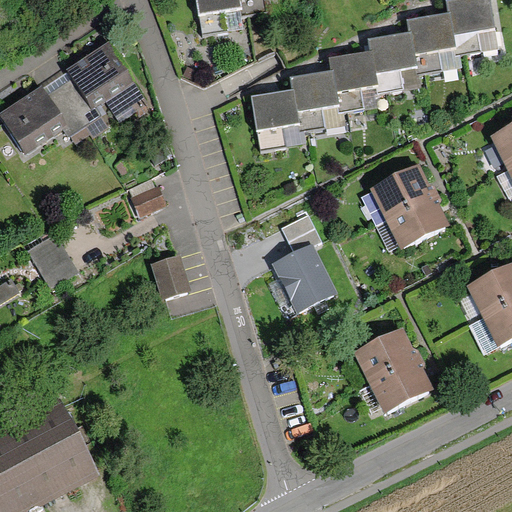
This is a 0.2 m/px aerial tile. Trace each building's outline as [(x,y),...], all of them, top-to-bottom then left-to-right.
[(242,18),(239,0),(197,0),(204,37),(244,31),(242,18)] [(239,0),(242,18),(285,12),(283,0),(239,0)] [(496,48),(489,0),(484,0),(468,2),(447,4),(449,18),(428,21),(407,23),(408,37),(387,40),(366,42),(368,57),(348,59),(328,62),(329,76),(309,78),(290,80),(292,96),(272,99),(253,101),(260,153),(306,146),(304,134),(341,128),(339,115),(379,109),(377,91),(417,86),(415,73),(455,67),(454,55),(496,48)] [(67,73),(72,81),(91,109),(96,106),(109,98),(124,120),(147,106),(109,46),(67,73)] [(72,81),(48,97),(68,127),(63,130),(69,139),(71,138),(76,146),(90,136),(93,141),(112,129),(96,106),(91,109),(72,81)] [(43,89),(0,117),(25,155),(63,130),(68,127),(48,97),(43,89)] [(511,131),(492,141),(508,173),(511,170),(511,131)] [(374,193),(389,222),(433,199),(419,170),(374,193)] [(167,209),(159,189),(134,199),(142,219),(167,209)] [(448,228),(433,199),(389,222),(404,250),(448,228)] [(310,217),(283,231),(295,255),(312,247),(322,242),(310,217)] [(29,251),(51,288),(78,272),(56,235),(29,251)] [(337,296),(312,247),(295,255),(293,257),(274,266),(299,315),(337,296)] [(191,293),(181,257),(152,265),(162,301),(191,293)] [(511,268),(469,291),(484,321),(511,306),(511,268)] [(0,308),(22,295),(12,279),(0,286),(0,308)] [(511,342),(511,306),(484,321),(499,349),(511,342)] [(355,356),(370,386),(418,362),(404,332),(355,356)] [(433,391),(418,362),(370,386),(385,415),(433,391)] [(0,511),(36,511),(101,478),(60,399),(0,431),(0,511)]
